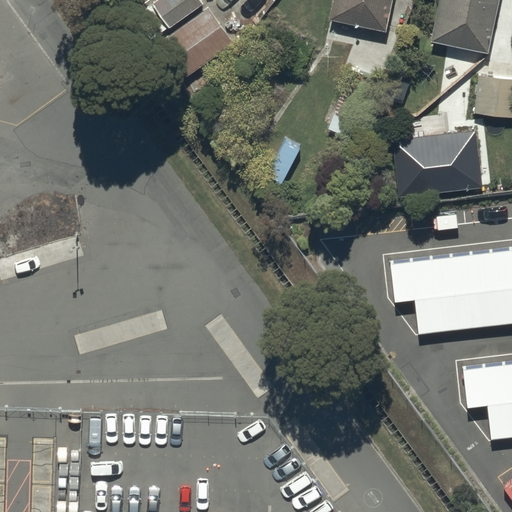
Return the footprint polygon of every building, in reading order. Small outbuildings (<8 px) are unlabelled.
[(201,0),(152,0),(169,23),(201,0)] [(391,0),(332,0),(329,14),(386,26),(391,0)] [(486,47),(495,0),(437,0),(430,36),(486,47)] [(234,39),(210,3),(158,38),(182,75),(234,39)] [(377,72),(350,62),(327,123),(354,133),(377,72)] [(511,76),(479,72),(474,108),(511,112),(511,76)] [(511,169),(489,171),(490,189),(511,187),(511,169)] [(511,241),(389,255),(393,295),(410,293),(414,328),(511,316),(511,241)] [(511,355),(458,361),(463,402),(483,400),(487,433),(511,430),(511,355)]
